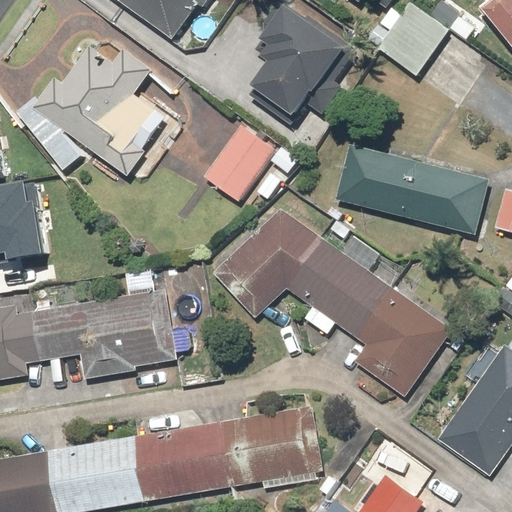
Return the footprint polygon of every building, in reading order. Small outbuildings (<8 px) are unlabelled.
[(117,0),(175,45),(202,10),(206,13),(216,0),(117,0)] [(365,0),(378,10),(385,0),(365,0)] [(451,0),(447,0),(434,18),(414,4),(404,17),(394,10),(382,27),(392,34),(378,52),(418,82),(454,33),(469,44),(479,31),(455,13),(460,6),(451,0)] [(511,0),(493,0),(480,11),(511,50),(511,0)] [(271,68),(253,91),(298,126),(352,55),(289,8),(261,45),(271,52),(263,62),(271,68)] [(137,98),(154,75),(128,52),(113,69),(93,50),(43,106),(40,103),(19,120),(66,175),(90,154),(132,181),(171,120),(137,98)] [(278,153),(244,128),(206,181),(241,206),(278,153)] [(471,167),(404,149),(401,160),(352,148),(337,204),(482,241),(496,187),(468,179),(471,167)] [(0,185),(0,254),(1,260),(46,252),(33,180),(0,185)] [(511,192),(507,192),(497,232),(511,235),(511,192)] [(456,334),(283,211),(216,276),(259,321),(290,292),(316,310),(308,322),(330,338),(337,328),(368,350),(356,366),(407,403),(456,334)] [(26,310),(0,313),(0,385),(33,381),(31,367),(84,360),(87,383),(140,376),(139,370),(178,364),(168,294),(27,315),(26,310)] [(511,349),(509,354),(505,351),(441,445),(491,479),(504,460),(511,465),(511,349)] [(0,511),(106,511),(266,485),(267,490),(318,482),(317,476),(325,475),(314,411),(0,464),(0,511)] [(433,478),(388,447),(346,506),(337,500),(328,511),(423,511),(425,509),(416,502),(433,478)]
